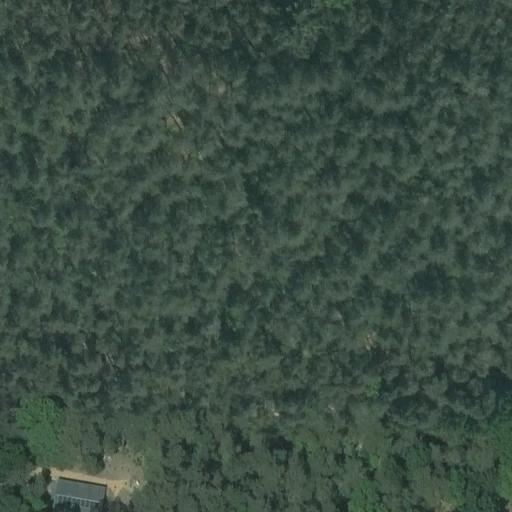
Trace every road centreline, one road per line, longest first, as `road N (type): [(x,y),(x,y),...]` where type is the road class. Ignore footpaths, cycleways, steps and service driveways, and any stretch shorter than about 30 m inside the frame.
road 1 (track): [(0,420),(27,429),(511,406)]
road 2 (track): [(0,37),(385,39)]
